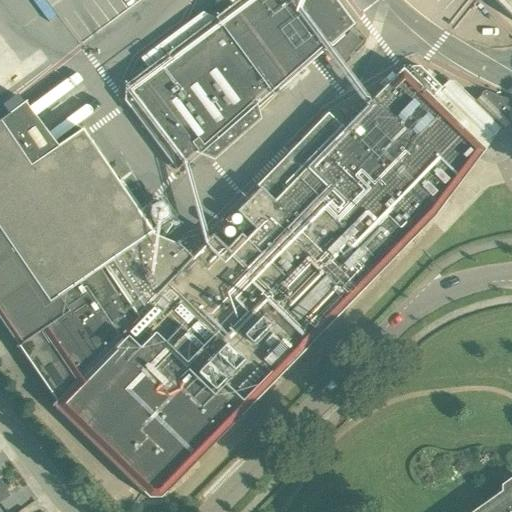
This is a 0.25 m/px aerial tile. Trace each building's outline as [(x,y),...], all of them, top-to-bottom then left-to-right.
[(98,26),(132,0),(59,0),(85,34),(97,25),(98,26)] [(140,58),(147,68),(124,85),(124,101),(175,170),(254,101),(256,109),(272,96),(330,44),(352,24),(333,0),(228,0),(232,5),(168,53),(160,43),(140,58)] [(511,0),(492,0),(511,19),(511,0)] [(339,64),(360,42),(348,31),(328,53),(339,64)] [(3,107),(0,109),(0,320),(55,400),(51,405),(147,498),(160,498),(435,214),(484,149),(431,97),(440,88),(418,66),(411,66),(405,72),(401,69),(343,128),(327,113),(255,186),(259,189),(236,212),(255,230),(245,240),(240,235),(226,249),(211,235),(208,238),(210,240),(191,259),(177,245),(179,244),(177,242),(174,245),(158,239),(161,237),(170,225),(156,205),(141,213),(79,128),(72,134),(54,147),(22,103),(18,106),(8,114),(3,107)] [(507,119),(511,113),(511,102),(508,99),(483,91),(473,101),(450,78),(431,97),(484,149),(500,127),(503,130),(510,122),(507,119)] [(511,511),(511,477),(500,485),(500,492),(471,511),(511,511)] [(0,501),(9,495),(0,482),(0,501)]
